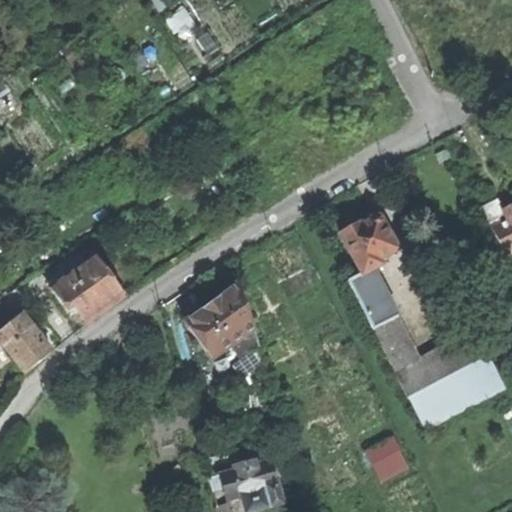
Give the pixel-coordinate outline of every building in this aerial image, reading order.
[(511,207),(509,209),(503,212),(497,200),(477,210),(487,230),(491,228),(506,258),(511,255),(511,207)] [(354,229),(341,236),(362,275),(373,270),(381,265),(383,269),(396,262),(382,235),(387,232),(380,218),(375,218),(354,229)] [(73,308),(86,325),(104,311),(124,296),(95,256),(65,278),(61,273),(53,278),(57,284),(50,289),(67,313),(73,308)] [(420,357),(373,270),(362,275),(347,284),(428,436),(509,393),(487,351),(474,328),(420,357)] [(239,339),(253,330),(237,285),(200,312),(184,323),(211,360),(239,339)] [(489,306),(468,317),(474,328),(487,351),(502,343),(492,324),(497,322),(489,306)] [(0,332),(0,342),(26,373),(37,363),(52,351),(22,314),(0,332)] [(0,364),(9,358),(0,346),(0,364)] [(381,483),(410,468),(394,436),(365,451),(381,483)] [(244,469),(208,479),(212,493),(225,489),(228,500),(276,487),(270,462),(244,469)]
